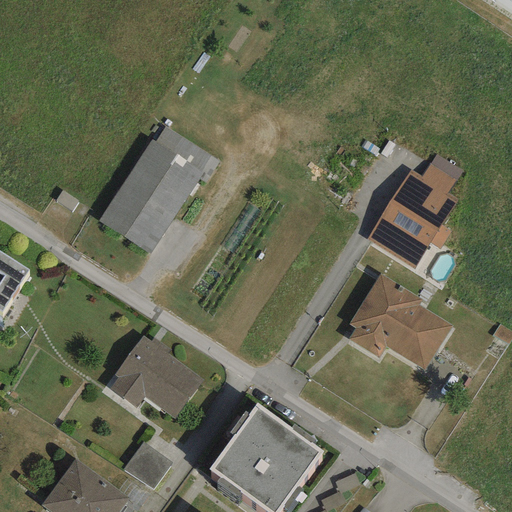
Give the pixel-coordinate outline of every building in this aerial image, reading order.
[(208,175),(157,141),(103,222),(154,255),(208,175)] [(426,178),(414,171),(371,242),(419,270),(460,202),(451,197),(460,182),(433,166),(426,178)] [(28,270),(0,253),(0,309),(2,311),(28,270)] [(427,300),(387,276),(358,325),(362,328),(354,343),(383,360),(392,346),(430,369),(454,328),(422,309),(427,300)] [(202,379),(141,336),(104,387),(135,409),(144,397),(173,419),(202,379)] [(275,511),(319,450),(256,402),(209,469),(269,511),(275,511)] [(171,463),(142,443),(123,470),(152,490),(171,463)] [(118,511),(128,499),(74,460),(40,506),(47,511),(118,511)]
